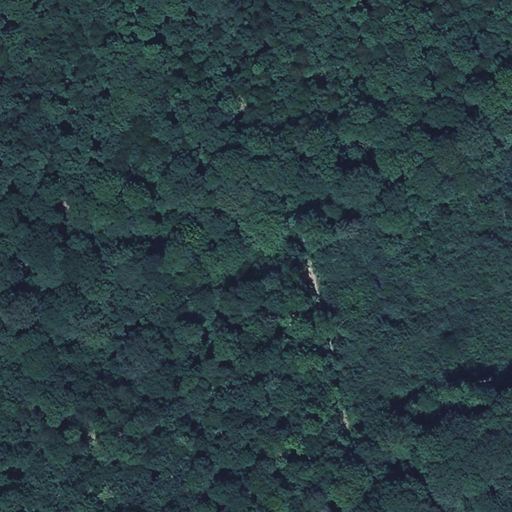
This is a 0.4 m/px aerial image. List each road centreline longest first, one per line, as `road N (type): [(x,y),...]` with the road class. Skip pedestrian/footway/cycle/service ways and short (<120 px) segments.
road 1 (track): [(511,66),(306,118),(293,159),(357,419),(339,511)]
road 2 (track): [(287,0),(306,118),(0,190)]
